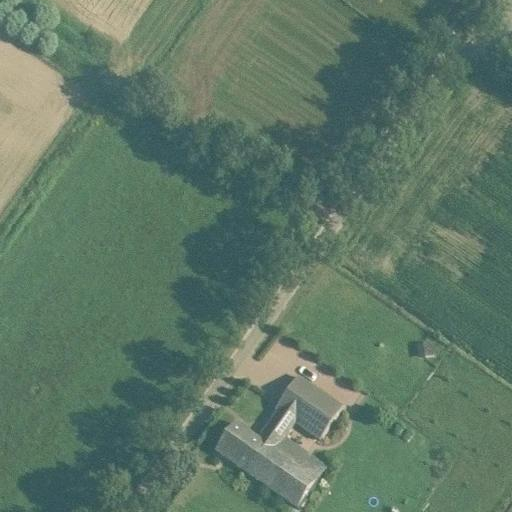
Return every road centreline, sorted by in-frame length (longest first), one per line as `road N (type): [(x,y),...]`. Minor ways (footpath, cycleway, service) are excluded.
road 1 (unclassified): [(123,511),(446,59),(484,45),(511,48)]
road 2 (track): [(327,218),(0,2)]
